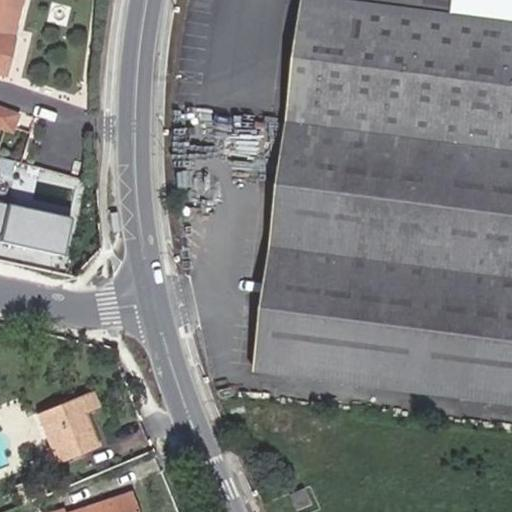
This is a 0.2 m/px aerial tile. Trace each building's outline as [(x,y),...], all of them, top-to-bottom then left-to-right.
[(0,0),(0,73),(2,74),(10,41),(0,38),(0,0)] [(303,0),(257,374),(511,406),(511,23),(326,0),(303,0)] [(511,0),(326,0),(511,23),(511,0)] [(0,103),(0,127),(12,132),(20,111),(0,103)] [(68,221),(3,207),(0,219),(0,246),(60,260),(68,221)] [(92,392),(35,417),(49,451),(46,451),(52,466),(96,447),(83,415),(98,408),(92,392)] [(292,496),(299,510),(313,503),(306,489),(292,496)] [(80,511),(133,511),(128,496),(80,511)] [(59,511),(56,500),(40,506),(41,511),(59,511)]
